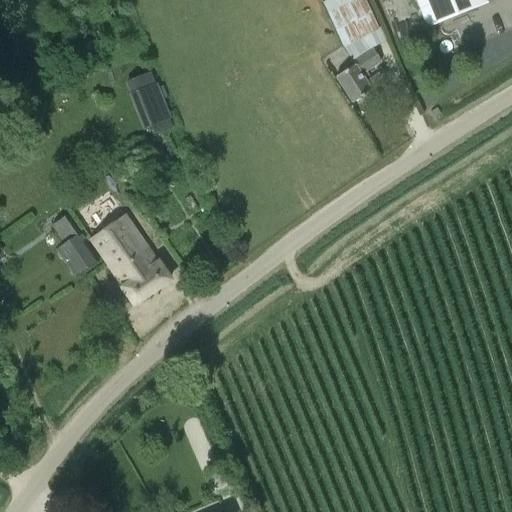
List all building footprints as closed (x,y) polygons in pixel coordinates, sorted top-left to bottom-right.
[(330,0),(322,4),(342,48),(378,30),(364,0),(330,0)] [(414,0),(426,27),(485,3),(484,0),(414,0)] [(351,62),(354,66),(335,78),(351,103),(371,91),(360,75),(380,62),(372,49),(351,62)] [(171,119),(160,90),(157,83),(129,94),(143,130),(171,119)] [(74,277),(97,261),(66,216),(51,226),(64,245),(55,250),(74,277)] [(133,305),(169,280),(157,263),(156,263),(124,216),(89,240),(121,287),(121,288),(133,305)]
